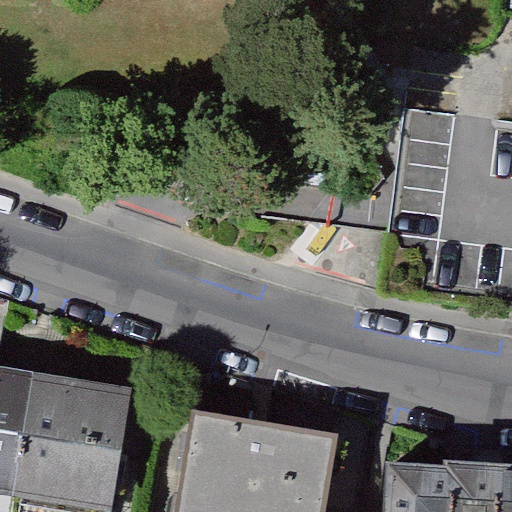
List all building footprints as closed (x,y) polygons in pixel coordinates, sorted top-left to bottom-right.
[(511,126),(407,114),(386,284),(511,299),(511,126)] [(0,372),(0,488),(8,490),(27,377),(0,372)] [(121,393),(27,377),(8,490),(102,505),(121,393)] [(319,511),(333,435),(188,409),(170,511),(319,511)] [(511,511),(511,470),(388,464),(385,511),(511,511)]
